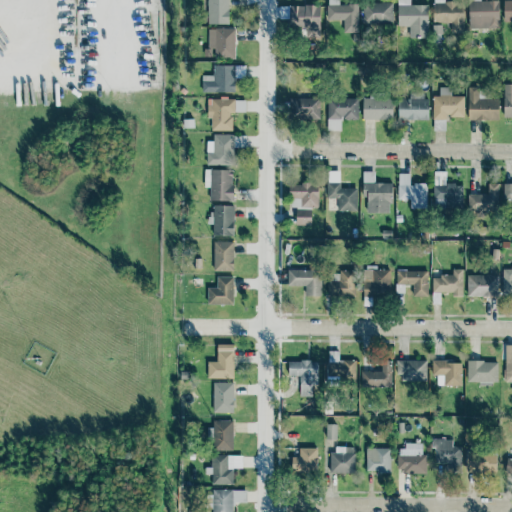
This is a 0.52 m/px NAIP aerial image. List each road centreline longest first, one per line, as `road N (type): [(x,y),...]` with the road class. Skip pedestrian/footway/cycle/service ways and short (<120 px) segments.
road 1 (residential): [(273,511),(267,0)]
road 2 (residential): [(188,328),(511,331)]
road 3 (residential): [(272,156),(511,153)]
road 4 (residential): [(274,508),(511,509)]
